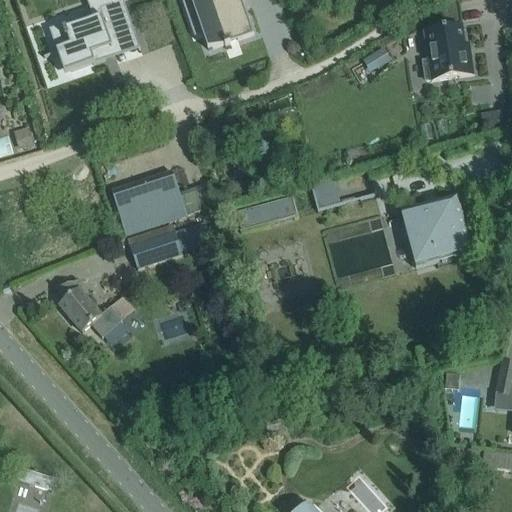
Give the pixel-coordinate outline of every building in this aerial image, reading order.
[(133,30),(122,0),(85,0),(94,23),(67,33),(66,31),(63,32),(66,41),(67,40),(70,49),(64,52),(57,54),(57,56),(65,77),(95,67),(95,66),(105,63),(102,54),(111,52),(113,51),(108,38),(131,30),(133,30)] [(241,0),(189,0),(208,52),(254,36),(241,0)] [(463,30),(425,36),(429,64),(423,65),(426,84),(432,83),(432,84),(475,78),(472,59),(467,60),(463,30)] [(384,52),(374,58),(380,68),(390,62),(384,52)] [(493,115),(481,117),(483,129),(495,127),(493,115)] [(29,131),(14,135),(19,153),(34,148),(29,131)] [(172,174),(111,195),(126,238),(187,218),(172,174)] [(300,177),(293,178),(295,186),(302,185),(300,177)] [(439,211),(424,215),(422,207),(400,213),(416,271),(473,255),(458,197),(437,203),(439,211)] [(298,220),(293,200),(235,215),(240,235),(298,220)] [(128,242),(138,272),(183,257),(182,256),(210,247),(203,226),(175,235),(173,227),(128,242)] [(101,318),(92,307),(80,293),(77,284),(57,291),(62,306),(59,308),(72,323),(82,335),(91,328),(102,341),(123,323),(111,309),(101,318)] [(511,398),(511,366),(502,365),(496,396),(511,399),(511,398)] [(483,470),(511,473),(511,458),(484,455),(483,470)] [(55,481),(20,471),(17,484),(28,487),(32,475),(54,482),(50,494),(51,494),(55,481)]
